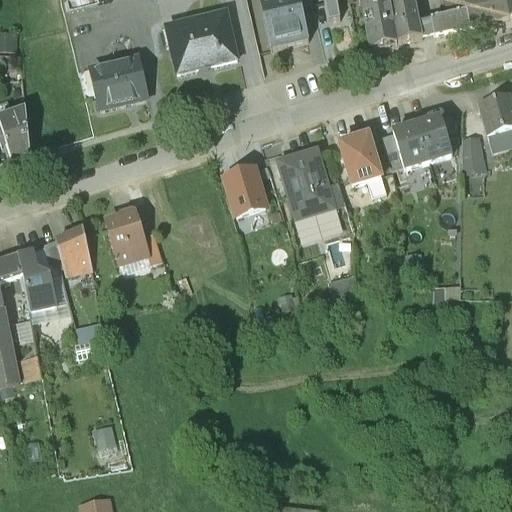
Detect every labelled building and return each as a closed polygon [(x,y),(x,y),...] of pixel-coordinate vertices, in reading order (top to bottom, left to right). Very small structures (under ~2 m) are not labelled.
[(258,0),(271,52),(309,43),(301,11),(298,0),(258,0)] [(298,0),(301,11),(312,8),(310,0),(298,0)] [(323,0),(330,24),(339,22),(335,1),(340,0),(323,0)] [(358,0),(359,4),(364,3),(373,48),(396,43),(387,0),(358,0)] [(387,0),(396,43),(422,37),(416,13),(408,15),(405,0),(387,0)] [(511,0),(462,0),(465,13),(447,17),(431,21),(433,35),(506,18),(511,15),(511,0)] [(443,0),(447,17),(465,13),(462,0),(443,0)] [(207,25),(168,35),(166,28),(160,30),(161,32),(164,31),(175,75),(197,70),(196,66),(209,63),(210,67),(236,60),(225,15),(206,20),(207,25)] [(137,61),(90,71),(96,97),(99,111),(146,100),(137,61)] [(96,97),(90,71),(78,74),(84,100),(96,97)] [(511,99),(511,96),(478,106),(487,138),(511,130),(511,99)] [(25,111),(0,119),(0,129),(11,162),(30,156),(25,111)] [(451,116),(440,119),(447,142),(458,139),(451,116)] [(440,119),(417,126),(428,165),(451,158),(447,142),(440,119)] [(404,172),(428,165),(417,126),(392,134),(404,172)] [(511,130),(487,138),(492,154),(511,148),(511,130)] [(368,137),(339,146),(352,188),(380,179),(373,156),(368,137)] [(477,140),(461,143),(461,174),(485,173),(477,140)] [(316,152),(278,164),(295,221),(333,210),(316,152)] [(384,153),(373,156),(380,179),(392,176),(384,153)] [(265,210),(253,172),(224,180),(236,219),(265,210)] [(132,215),(122,218),(121,221),(106,226),(119,267),(148,258),(143,240),(135,217),(132,215)] [(83,232),(55,243),(61,261),(88,256),(83,232)] [(154,237),(143,240),(148,258),(151,267),(161,263),(154,237)] [(55,243),(43,248),(44,250),(48,265),(58,271),(59,272),(63,270),(61,261),(55,243)] [(44,250),(30,253),(31,255),(33,255),(37,273),(49,280),(49,281),(60,278),(58,271),(48,265),(44,250)] [(402,255),(403,272),(424,271),(423,254),(402,255)] [(31,255),(18,258),(22,277),(30,315),(56,309),(49,281),(49,280),(37,273),(33,255),(31,255)] [(88,256),(61,261),(63,270),(66,280),(76,277),(75,275),(92,272),(88,256)] [(18,258),(0,264),(0,311),(1,312),(0,306),(0,284),(22,277),(18,258)] [(431,289),(431,304),(459,303),(458,288),(431,289)] [(0,390),(18,386),(1,312),(0,311),(0,390)] [(22,382),(37,380),(34,355),(19,357),(22,382)] [(108,426),(90,432),(98,456),(116,450),(108,426)] [(77,504),(77,511),(111,511),(110,500),(77,504)]
